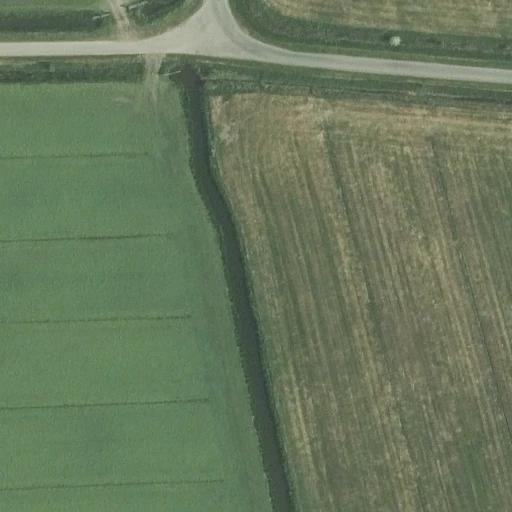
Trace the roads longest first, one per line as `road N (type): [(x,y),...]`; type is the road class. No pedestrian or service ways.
road 1 (residential): [(511,79),(225,49)]
road 2 (unclassified): [(225,49),(0,53)]
